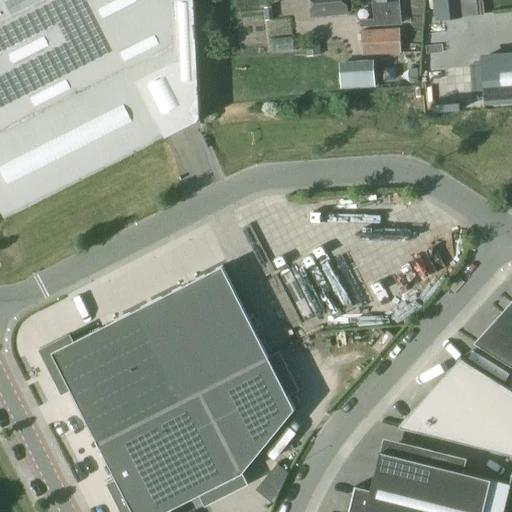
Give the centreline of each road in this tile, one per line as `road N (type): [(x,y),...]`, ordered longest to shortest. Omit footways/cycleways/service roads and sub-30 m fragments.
road 1 (residential): [(508,230),(405,166),(324,167),(255,180),(0,303)]
road 2 (residential): [(287,511),(325,437),(508,230)]
road 3 (tertiary): [(0,377),(66,511)]
